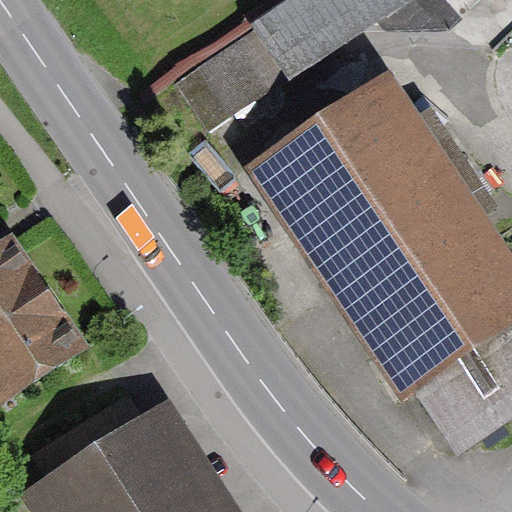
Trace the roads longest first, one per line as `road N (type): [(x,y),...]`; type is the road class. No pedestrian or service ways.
road 1 (secondary): [(380,511),(290,419),(0,0)]
road 2 (track): [(172,254),(60,194),(0,114)]
